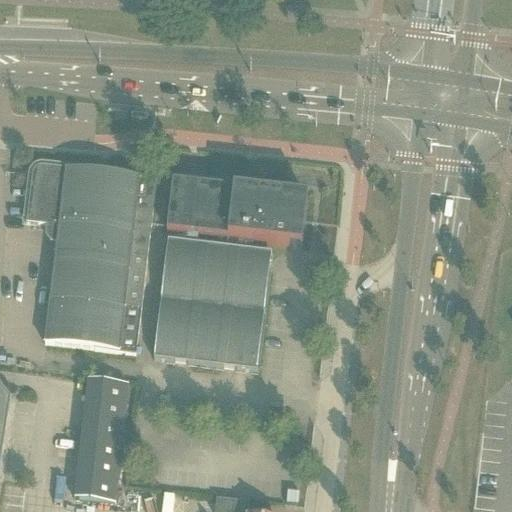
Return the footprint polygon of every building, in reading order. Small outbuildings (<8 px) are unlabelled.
[(101,177),(43,170),(40,170),(37,171),(35,173),(33,175),(32,178),(26,227),(50,229),(49,239),(52,243),(57,243),(44,348),(93,354),(93,355),(135,360),(154,203),(157,183),(109,177),(109,174),(102,174),(101,177)] [(253,245),(289,250),(302,251),(308,201),(172,185),(167,235),(227,242),(226,251),(168,244),(154,363),(257,375),(271,256),(251,254),(253,245)] [(87,384),(74,503),(115,508),(128,388),(87,384)] [(0,465),(10,404),(0,390),(0,465)] [(248,511),(249,507),(217,503),(215,511),(248,511)]
